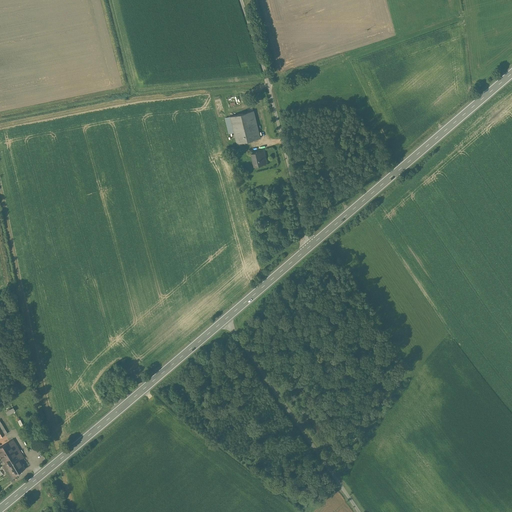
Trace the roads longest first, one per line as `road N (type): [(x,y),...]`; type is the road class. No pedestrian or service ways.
road 1 (secondary): [(224,319),(0,508)]
road 2 (secondary): [(511,72),(309,247)]
road 3 (unclassified): [(309,247),(241,0)]
road 4 (unclassified): [(224,319),(358,511)]
road 5 (track): [(142,389),(303,511)]
